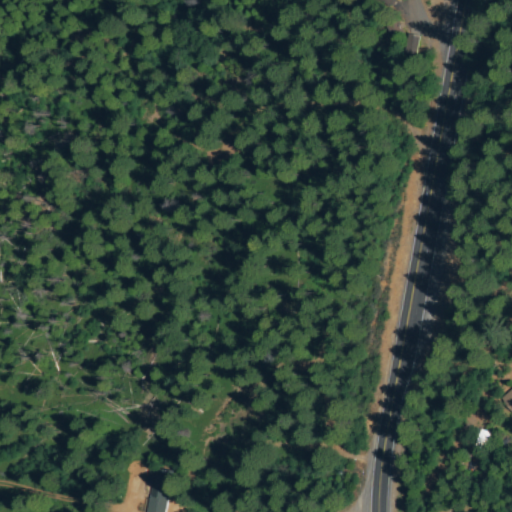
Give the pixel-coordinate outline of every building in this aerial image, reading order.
[(377,0),(386,8),(393,0),(377,0)] [(406,55),(408,37),(417,38),(415,56),(406,55)] [(511,387),(499,400),(511,413),(511,387)] [(476,430),(489,433),(485,449),(472,445),(476,430)] [(168,511),(150,511),(153,473),(171,474),(168,511)]
